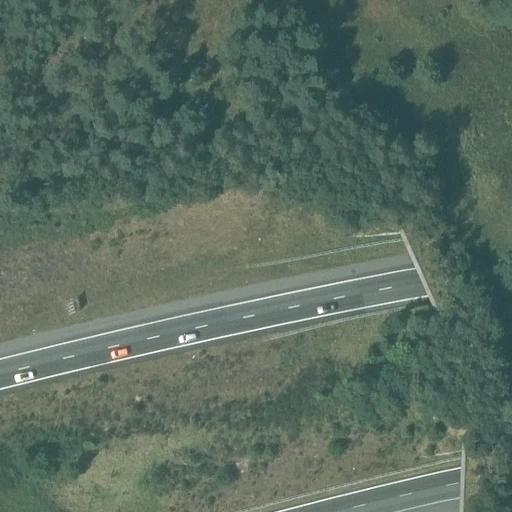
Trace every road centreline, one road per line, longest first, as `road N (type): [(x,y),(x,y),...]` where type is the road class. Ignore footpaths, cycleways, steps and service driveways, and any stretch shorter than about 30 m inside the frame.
road 1 (motorway): [(511,267),(0,377)]
road 2 (motorway): [(350,511),(511,472)]
